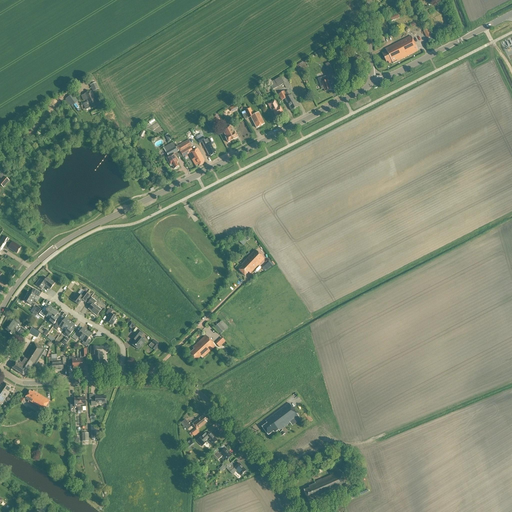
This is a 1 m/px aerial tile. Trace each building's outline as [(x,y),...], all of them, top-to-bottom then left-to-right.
[(428,29),(423,32),(427,40),(432,37),(428,29)] [(411,37),(396,44),(400,52),(405,50),(408,56),(418,51),(411,37)] [(400,52),(396,44),(386,50),(386,51),(382,54),(387,62),(388,61),(389,64),(392,62),(393,64),(408,56),(405,50),(400,52)] [(329,78),(334,76),(331,69),(325,71),(327,76),(328,78),(329,78)] [(329,78),(328,78),(327,76),(318,79),(322,90),(324,89),(325,92),(331,90),(329,82),(330,82),(329,78)] [(272,91),(278,88),(274,81),(269,84),(272,91)] [(96,83),(90,86),(93,93),(99,90),(96,83)] [(86,100),(87,102),(84,104),(87,110),(91,108),(91,109),(96,107),(95,104),(96,104),(94,99),(95,99),(91,91),(81,96),(83,101),(86,100)] [(291,95),(288,91),(284,93),(284,91),(278,95),(281,101),(284,99),(290,111),(298,107),(291,95)] [(73,94),(66,100),(70,105),(77,100),(73,94)] [(278,108),(274,101),(268,105),(271,111),(272,111),(276,118),(278,117),(279,117),(281,116),(281,115),(283,114),(279,107),(278,108)] [(253,116),(250,109),(244,111),(248,119),(250,117),(256,128),(264,124),(258,113),(253,116)] [(211,122),(206,125),(210,132),(215,130),(211,122)] [(234,133),(230,126),(222,130),(226,137),(225,138),(228,143),(237,138),(235,132),(234,133)] [(203,162),(205,161),(197,149),(193,152),(190,147),(192,146),(188,139),(176,147),(183,158),(188,155),(195,167),(198,165),(199,167),(203,164),(203,162)] [(209,139),(205,141),(202,143),(204,146),(209,156),(210,155),(211,156),(215,154),(214,153),(216,152),(214,149),(216,148),(216,147),(214,144),(212,145),(211,143),(209,139)] [(177,152),(172,143),(163,149),(168,157),(166,158),(170,166),(171,165),(174,170),(179,167),(177,163),(178,162),(174,154),(177,152)] [(5,178),(0,183),(0,185),(4,189),(10,182),(5,178)] [(0,252),(1,251),(5,245),(8,248),(17,254),(21,248),(12,242),(11,244),(7,241),(9,239),(4,236),(0,241),(0,252)] [(264,259),(255,250),(243,262),(244,263),(241,265),(242,266),(238,271),(244,276),(248,272),(250,274),(264,259)] [(55,284),(47,278),(44,282),(41,279),(36,285),(42,290),(45,286),(50,290),(55,284)] [(28,292),(25,296),(33,301),(36,297),(35,296),(36,295),(39,297),(40,295),(41,294),(33,289),(31,293),(28,292)] [(84,292),(82,295),(81,297),(78,294),(73,301),(78,306),(82,301),(85,303),(90,296),(87,294),(84,292)] [(33,301),(25,296),(23,301),(30,306),(31,305),(34,307),(35,305),(32,303),(33,301)] [(96,302),(92,298),(88,304),(91,306),(88,310),(94,314),(93,314),(97,316),(101,310),(94,305),(96,302)] [(36,309),(33,313),(36,316),(42,308),(38,306),(36,309)] [(43,309),(39,315),(43,318),(45,316),(48,318),(54,310),(49,307),(48,308),(46,311),(43,309)] [(113,311),(109,309),(106,314),(109,316),(106,322),(112,326),(114,323),(115,323),(115,322),(115,320),(117,318),(111,315),(113,311)] [(54,310),(48,318),(50,320),(48,322),(53,325),(58,318),(56,316),(58,313),(54,310)] [(12,319),(12,320),(5,330),(9,332),(8,333),(11,335),(14,330),(16,331),(20,324),(14,321),(12,319)] [(61,328),(63,330),(70,322),(65,319),(62,323),(59,321),(54,328),(59,331),(61,328)] [(70,322),(63,330),(66,332),(64,334),(69,338),(73,331),(71,330),(74,326),(70,322)] [(220,335),(225,331),(219,324),(214,328),(220,335)] [(79,338),(81,340),(87,332),(83,329),(80,333),(77,331),(72,338),(76,341),(79,338)] [(131,338),(135,341),(131,345),(138,350),(145,342),(140,338),(143,334),(138,330),(131,338)] [(87,332),(81,340),(84,342),(82,344),(86,347),(91,341),(88,339),(92,335),(87,332)] [(215,346),(205,336),(192,348),(194,349),(189,354),(188,355),(195,362),(201,357),(202,358),(215,346)] [(221,347),(227,342),(224,337),(217,343),(221,347)] [(154,341),(151,343),(155,346),(152,349),(155,352),(160,346),(157,343),(154,341)] [(31,372),(45,351),(33,343),(24,358),(22,362),(18,359),(12,369),(23,376),(25,374),(28,375),(30,372),(31,372)] [(97,353),(97,347),(90,347),(91,356),(93,356),(94,367),(102,366),(102,359),(103,359),(102,353),(97,353)] [(80,360),(77,360),(78,370),(84,369),(83,358),(87,358),(86,350),(81,350),(81,358),(80,358),(80,360)] [(78,370),(77,360),(74,360),(74,357),(69,358),(69,365),(72,365),(73,370),(78,370)] [(58,372),(57,363),(55,363),(54,359),(51,360),(51,358),(48,359),(49,365),(52,365),(52,372),(58,372)] [(63,362),(57,363),(58,372),(63,372),(63,364),(66,364),(66,358),(62,358),(63,362)] [(11,388),(3,383),(0,387),(0,404),(1,405),(9,393),(8,392),(11,388)] [(32,393),(30,391),(25,399),(29,401),(28,403),(43,412),(49,401),(37,393),(33,391),(32,393)] [(100,397),(99,396),(95,396),(95,400),(91,400),(91,406),(96,406),(96,404),(106,404),(106,396),(100,397)] [(262,428),(265,432),(268,436),(273,432),(274,433),(278,430),(279,431),(294,420),(295,422),(300,419),(299,417),(289,404),(266,421),(268,424),(262,428)] [(307,425),(313,420),(307,413),(301,417),(307,425)] [(207,420),(204,416),(203,418),(202,416),(192,424),(197,430),(207,422),(206,421),(207,420)] [(207,442),(208,441),(212,446),(217,441),(210,433),(208,436),(205,433),(200,438),(197,442),(202,447),(207,442)] [(218,460),(222,457),(226,461),(232,456),(224,448),(222,451),(220,449),(219,450),(218,449),(212,454),(218,460)] [(237,471),(241,476),(246,471),(239,463),(236,466),(234,464),(232,462),(232,463),(226,469),(230,473),(233,475),(237,471)] [(341,472),(315,483),(315,484),(309,487),(310,489),(304,491),(309,501),(316,498),(317,501),(348,488),(341,472)]
